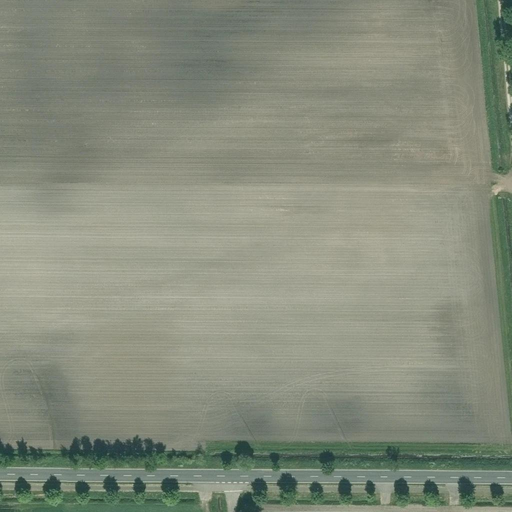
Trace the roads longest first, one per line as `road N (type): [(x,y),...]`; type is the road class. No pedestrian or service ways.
road 1 (tertiary): [(0,476),(511,480)]
road 2 (track): [(500,0),(511,120)]
